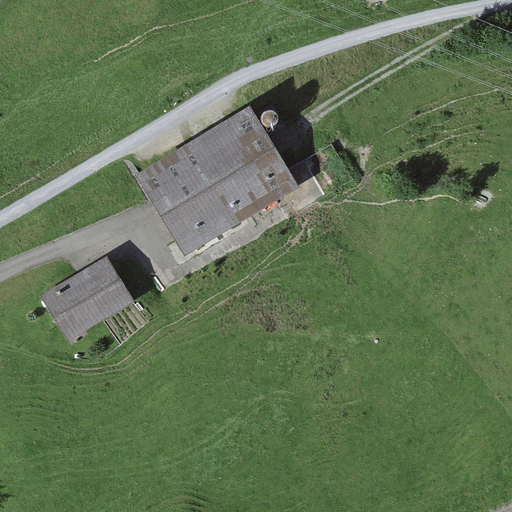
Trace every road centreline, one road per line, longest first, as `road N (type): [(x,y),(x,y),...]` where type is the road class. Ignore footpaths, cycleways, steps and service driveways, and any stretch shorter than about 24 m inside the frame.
road 1 (track): [(0,218),(232,85),(413,22),(511,4)]
road 2 (track): [(315,188),(185,268),(114,227),(0,275)]
road 3 (track): [(295,130),(481,18),(483,9)]
